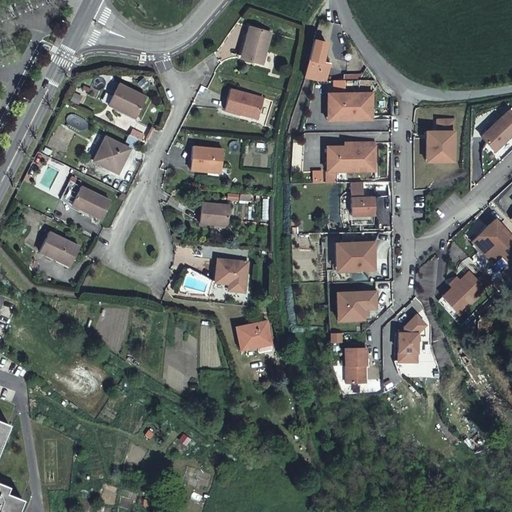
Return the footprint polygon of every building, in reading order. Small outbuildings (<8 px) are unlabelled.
[(249,27),(244,45),(247,46),(243,60),(262,65),(272,34),(249,27)] [(327,43),(314,40),(309,59),(309,60),(308,63),(307,66),(305,75),(305,77),(317,80),(325,80),(324,74),(323,66),(325,66),(326,63),(322,62),(327,43)] [(247,46),(244,45),(242,44),(238,58),(243,60),(247,46)] [(332,79),(332,89),(344,90),(344,80),(332,79)] [(104,107),(119,115),(121,112),(132,118),(142,99),(114,86),(104,107)] [(78,104),(82,96),(72,92),(69,100),(78,104)] [(223,113),(240,117),(241,114),(258,118),(262,100),(228,92),(223,113)] [(373,92),(335,93),(335,114),(373,114),(373,92)] [(335,114),(335,93),(328,93),(328,120),(373,119),(373,114),(335,114)] [(482,136),(494,149),(499,144),(501,146),(511,135),(511,112),(510,110),(482,136)] [(121,112),(119,115),(131,121),(132,118),(121,112)] [(439,130),(434,130),(434,160),(455,160),(455,119),(439,118),(439,130)] [(125,143),(136,147),(142,133),(131,129),(125,143)] [(125,151),(101,139),(89,163),(113,175),(125,151)] [(337,146),(327,146),(327,171),(337,171),(337,146)] [(376,146),(337,146),(337,171),(376,171),(376,146)] [(189,173),(207,174),(207,171),(219,172),(221,152),(191,149),(189,173)] [(363,182),(352,182),(352,193),(363,193),(363,182)] [(105,205),(75,190),(66,208),(96,223),(105,205)] [(227,201),(238,201),(238,193),(227,193),(227,201)] [(113,203),(119,206),(122,200),(116,196),(113,203)] [(364,197),(352,198),(352,215),(376,215),(375,197),(364,197)] [(229,206),(201,203),(198,224),(227,227),(229,206)] [(511,237),(493,217),(470,238),(490,260),(497,254),(503,260),(511,251),(511,237)] [(35,256),(51,264),(52,261),(67,268),(75,252),(45,237),(35,256)] [(342,241),(343,269),(362,268),(362,258),(374,257),(374,240),(342,241)] [(342,241),(334,242),(335,270),(343,269),(342,241)] [(362,258),(362,268),(375,268),(374,257),(362,258)] [(246,262),(216,259),(214,283),(227,285),(227,291),(244,292),(246,262)] [(52,261),(51,264),(50,266),(64,273),(67,268),(52,261)] [(466,268),(440,291),(456,309),(490,279),(482,270),(475,277),(466,268)] [(343,291),(344,319),(364,319),(364,307),(376,307),(375,290),(343,291)] [(337,320),(344,319),(343,291),(336,292),(337,320)] [(452,313),(456,309),(440,291),(435,295),(452,313)] [(419,333),(427,325),(418,314),(405,326),(405,332),(399,332),(398,361),(410,362),(410,352),(418,353),(418,345),(422,341),(422,336),(419,333)] [(240,350),(258,346),(257,344),(271,341),(267,320),(235,327),(240,350)] [(329,332),(328,343),(341,343),(341,332),(329,332)] [(257,344),(258,346),(258,351),(272,348),(271,341),(257,344)] [(366,367),(366,349),(343,349),(344,386),(363,385),(363,367),(364,367),(366,367)] [(0,511),(16,511),(21,500),(4,492),(6,487),(0,484),(0,511)]
